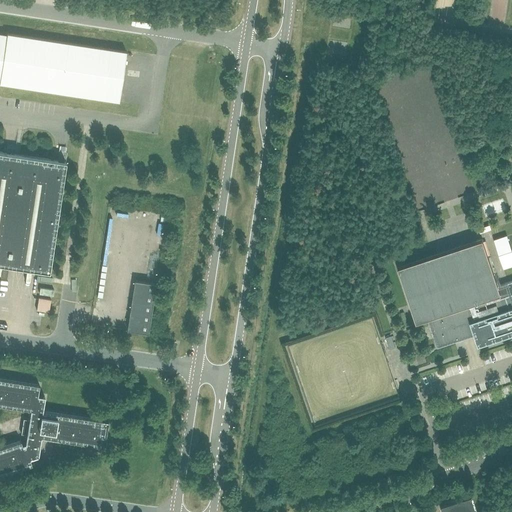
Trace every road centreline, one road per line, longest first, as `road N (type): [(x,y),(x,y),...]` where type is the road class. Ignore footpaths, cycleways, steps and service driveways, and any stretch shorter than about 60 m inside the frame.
road 1 (unclassified): [(254,0),(174,511)]
road 2 (unclassified): [(214,511),(288,0)]
